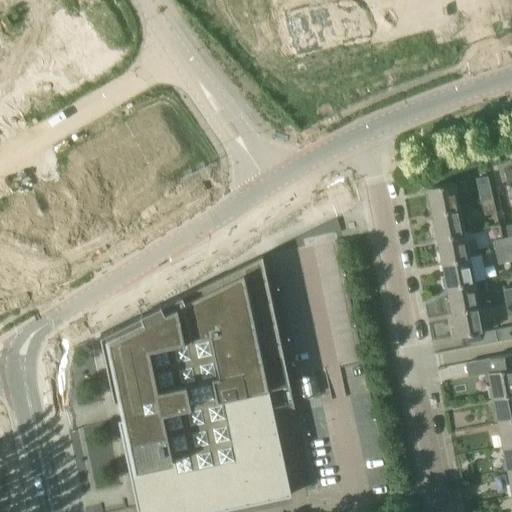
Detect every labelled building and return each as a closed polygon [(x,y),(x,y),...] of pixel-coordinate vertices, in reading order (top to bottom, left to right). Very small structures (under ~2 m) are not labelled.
[(48,218),(11,158),(22,151),(23,151),(0,89),(0,239),(22,274),(29,276),(93,235),(76,208),(64,216),(60,210),(48,218)] [(115,124),(92,137),(102,155),(73,173),(83,190),(105,177),(132,224),(163,206),(115,124)] [(487,175),(475,178),(480,200),(493,198),(487,175)] [(465,191),(463,181),(455,182),(455,181),(426,186),(431,211),(460,205),(457,192),(465,191)] [(92,204),(110,228),(124,217),(100,186),(91,193),(97,200),(92,204)] [(484,215),(496,212),(493,198),(480,200),(484,215)] [(460,205),(431,211),(436,237),(465,231),(460,205)] [(465,231),(436,237),(441,262),(470,256),(465,231)] [(505,237),(493,239),(495,251),(507,248),(505,237)] [(283,351),(263,255),(100,334),(115,400),(122,399),(126,417),(118,419),(138,511),(209,511),(292,494),(268,382),(289,378),(285,360),(293,358),(296,372),(330,364),(360,358),(335,239),(270,253),(291,349),(283,351)] [(510,261),(507,248),(495,251),(497,264),(510,261)] [(470,256),(441,262),(446,287),(475,281),(470,256)] [(475,281),(446,287),(451,312),(479,306),(475,281)] [(511,286),(502,289),(505,301),(511,299),(511,286)] [(479,306),(451,312),(456,336),(467,334),(484,331),(479,306)] [(467,334),(469,347),(511,338),(511,325),(484,331),(467,334)] [(492,370),(488,371),(493,395),(493,397),(511,393),(511,352),(489,357),(492,370)] [(511,393),(493,397),(498,422),(511,419),(511,393)] [(511,419),(498,422),(502,445),(503,446),(511,443),(511,419)] [(511,443),(503,446),(508,471),(511,469),(511,443)]
